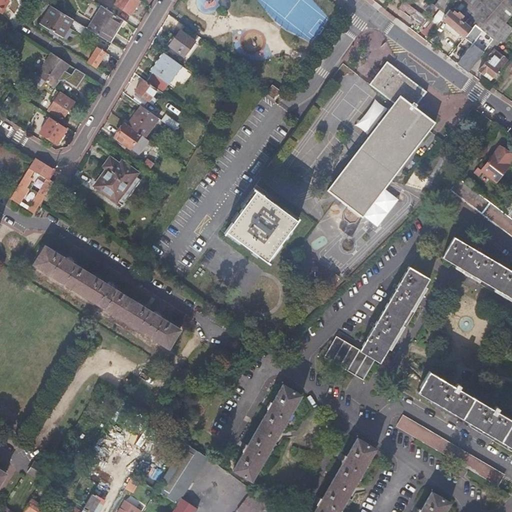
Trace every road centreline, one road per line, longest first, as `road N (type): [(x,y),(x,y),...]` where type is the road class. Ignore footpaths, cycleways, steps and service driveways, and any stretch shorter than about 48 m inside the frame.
road 1 (residential): [(286,366),(449,209),(511,244)]
road 2 (residential): [(0,127),(50,158),(75,152),(165,0)]
road 3 (residential): [(354,0),(511,115)]
road 4 (residential): [(370,427),(402,405),(511,473)]
road 5 (residential): [(475,511),(467,497),(370,427)]
